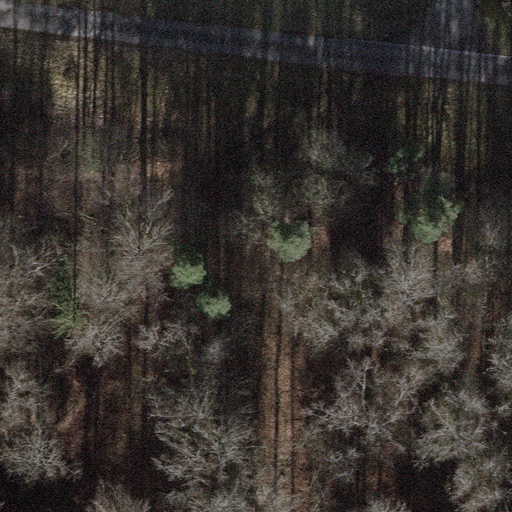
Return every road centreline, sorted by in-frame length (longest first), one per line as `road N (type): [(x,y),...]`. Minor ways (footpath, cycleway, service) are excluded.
road 1 (track): [(511,72),(0,5)]
road 2 (track): [(459,67),(307,149),(149,188),(0,187)]
